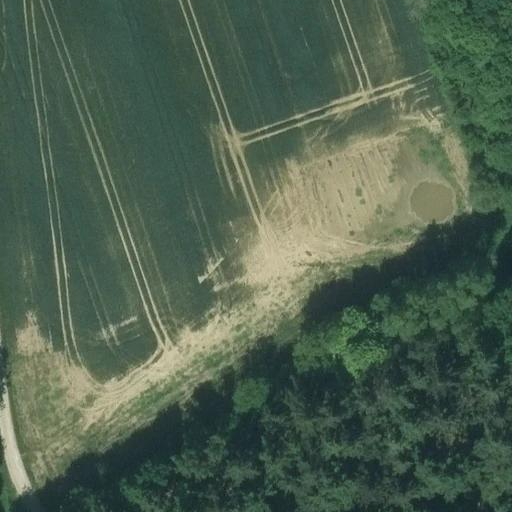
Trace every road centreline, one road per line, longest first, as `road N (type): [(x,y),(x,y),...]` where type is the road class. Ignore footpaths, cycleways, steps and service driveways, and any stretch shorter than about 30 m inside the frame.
road 1 (track): [(511,259),(382,302),(40,511)]
road 2 (track): [(0,386),(18,483),(37,511)]
